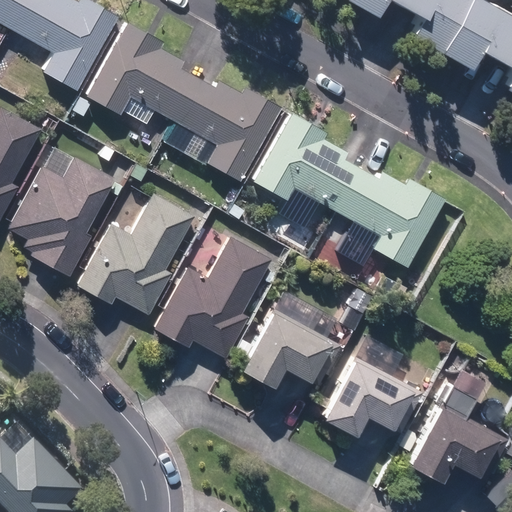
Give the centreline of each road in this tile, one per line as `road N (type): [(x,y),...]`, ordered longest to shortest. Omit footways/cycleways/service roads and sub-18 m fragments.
road 1 (residential): [(511,175),(213,0)]
road 2 (residential): [(145,511),(138,459),(33,357),(0,337)]
